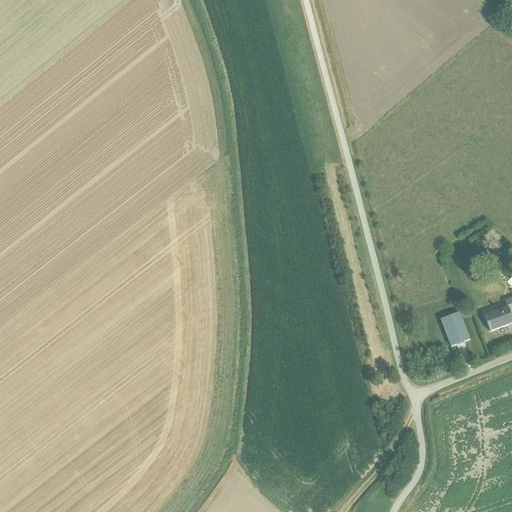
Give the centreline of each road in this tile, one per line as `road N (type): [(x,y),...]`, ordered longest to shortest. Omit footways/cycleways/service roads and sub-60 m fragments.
road 1 (unclassified): [(306,0),(413,396)]
road 2 (unclassified): [(413,396),(421,462),(394,511)]
